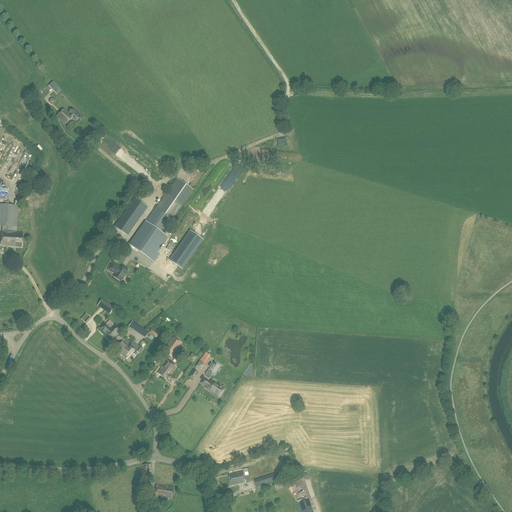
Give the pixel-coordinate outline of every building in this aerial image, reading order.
[(61,91),(53,82),(49,86),(57,94),(61,91)] [(68,113),(64,109),(57,116),(66,124),(73,117),(76,120),(80,116),(72,109),(68,113)] [(172,219),(183,205),(194,190),(177,177),(166,193),(156,208),(153,212),(140,229),(129,245),(140,253),(150,260),(166,236),(162,233),(172,219)] [(127,235),(147,207),(134,198),(114,226),(127,235)] [(16,232),(19,206),(0,204),(0,225),(2,226),(0,245),(22,247),(23,233),(16,232)] [(105,233),(104,232),(100,229),(93,240),(91,242),(97,246),(105,233)] [(115,235),(111,235),(108,239),(111,243),(115,243),(118,239),(115,235)] [(179,252),(176,256),(183,261),(185,257),(179,252)] [(120,267),(112,262),(108,269),(115,274),(113,276),(120,281),(127,271),(120,267)] [(102,300),(99,305),(110,313),(113,308),(102,300)] [(87,312),(81,317),(85,322),(91,317),(87,312)] [(109,320),(105,325),(104,324),(100,328),(112,339),(120,330),(111,322),(109,320)] [(145,337),(149,332),(132,321),(129,326),(145,337)] [(171,357),(181,343),(173,337),(163,351),(171,357)] [(129,347),(123,341),(115,349),(126,359),(135,349),(131,346),(129,347)] [(139,354),(143,348),(140,345),(135,351),(139,354)] [(191,352),(188,357),(194,360),(197,355),(191,352)] [(201,369),(207,359),(203,357),(197,366),(201,369)] [(172,383),(175,379),(170,376),(177,367),(167,360),(158,373),(167,380),(172,383)] [(194,380),(198,373),(194,370),(189,377),(194,380)] [(213,385),(204,378),(201,383),(207,386),(206,388),(211,391),(210,391),(214,393),(215,392),(219,395),(221,393),(222,393),(224,389),(214,383),(213,385)] [(149,471),(149,468),(151,468),(151,465),(142,465),(142,471),(141,471),(142,480),(151,479),(151,471),(149,471)] [(230,485),(245,483),(243,472),(228,474),(230,485)] [(254,480),(257,487),(278,480),(276,474),(276,473),(254,480)] [(167,487),(156,485),(155,496),(164,497),(164,498),(171,499),(174,488),(167,486),(167,487)] [(300,511),(313,511),(309,499),(297,503),(300,511)]
